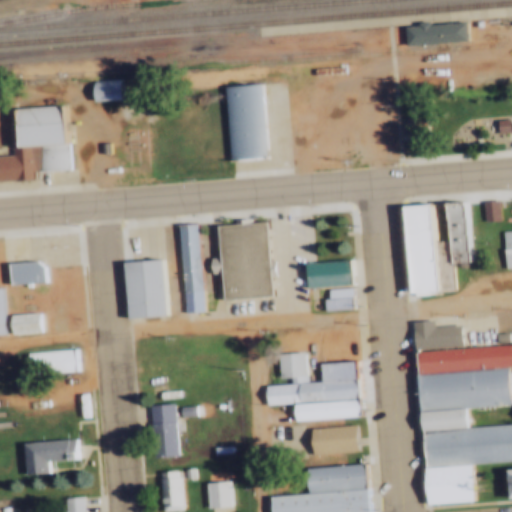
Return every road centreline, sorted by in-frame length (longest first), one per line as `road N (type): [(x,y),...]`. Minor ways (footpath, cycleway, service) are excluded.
road 1 (tertiary): [(0,208),(377,181)]
road 2 (tertiary): [(402,511),(377,181)]
road 3 (residential): [(126,511),(97,201)]
road 4 (tertiary): [(511,171),(377,181)]
